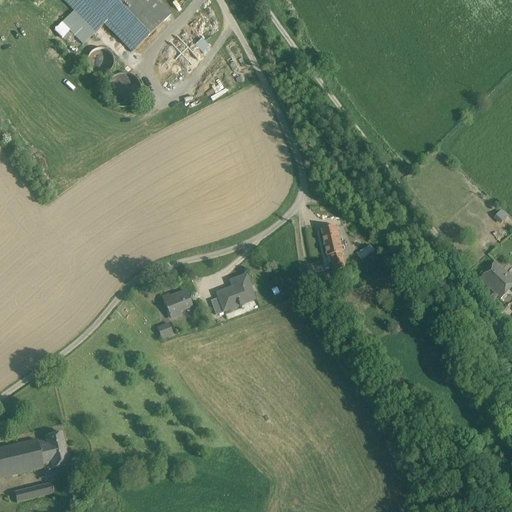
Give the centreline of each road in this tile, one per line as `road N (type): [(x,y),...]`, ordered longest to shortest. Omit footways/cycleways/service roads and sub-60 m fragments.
road 1 (track): [(264,0),(511,337)]
road 2 (residential): [(300,203),(244,245),(135,278),(97,323),(0,395)]
road 3 (residential): [(300,203),(295,152),(221,0)]
